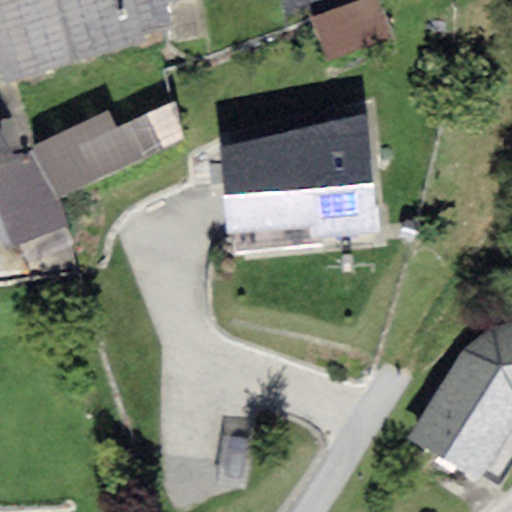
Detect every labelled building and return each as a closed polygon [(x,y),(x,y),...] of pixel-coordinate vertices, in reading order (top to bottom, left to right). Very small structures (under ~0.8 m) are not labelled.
[(0,0),(0,53),(10,85),(147,47),(144,38),(134,0),(0,0)] [(134,0),(144,38),(166,33),(173,31),(165,0),(134,0)] [(171,43),(212,35),(204,0),(165,0),(173,31),(166,33),(171,43)] [(361,0),(314,18),(331,62),(395,38),(381,0),(361,0)] [(166,151),(190,139),(173,105),(149,117),(166,151)] [(119,128),(113,113),(37,148),(41,158),(61,201),(166,151),(149,117),(119,128)] [(0,167),(28,161),(0,116),(0,167)] [(220,150),(233,237),(313,232),(314,241),(379,235),(368,116),(220,150)] [(0,242),(15,248),(72,228),(61,201),(41,158),(28,161),(0,167),(0,242)] [(410,439),(482,483),(511,436),(511,324),(495,328),(468,348),(410,439)]
